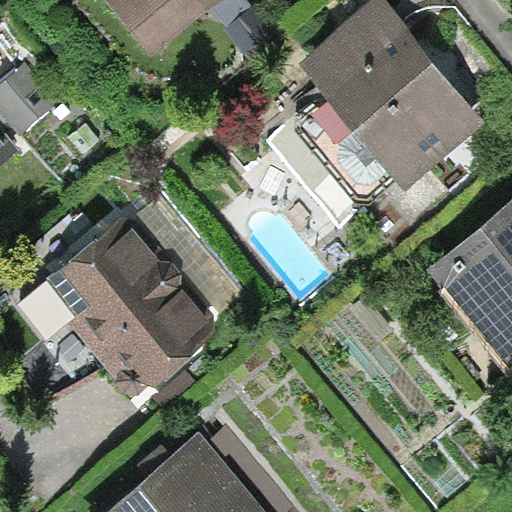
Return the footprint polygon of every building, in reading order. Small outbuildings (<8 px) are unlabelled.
[(112,0),(149,45),(205,0),(112,0)] [(396,0),(357,0),(302,45),(405,173),(484,109),(396,0)] [(24,58),(0,74),(0,97),(19,124),(54,99),(24,58)] [(0,115),(0,157),(20,142),(0,115)] [(511,185),(430,250),(508,348),(511,344),(511,185)] [(129,381),(217,313),(130,202),(49,264),(78,301),(71,306),(129,381)] [(274,511),(198,419),(85,511),(274,511)]
